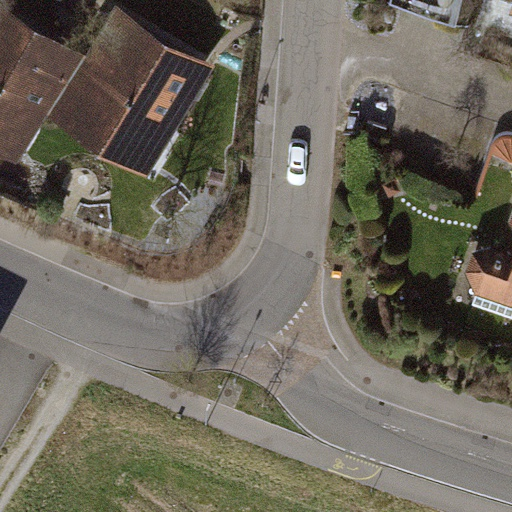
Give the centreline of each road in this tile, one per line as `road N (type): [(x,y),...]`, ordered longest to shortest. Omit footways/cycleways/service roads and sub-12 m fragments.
road 1 (residential): [(321,0),(306,222),(285,277),(248,314)]
road 2 (residential): [(511,471),(319,396),(248,314)]
road 3 (residential): [(248,314),(208,332),(163,337),(118,327),(0,271)]
road 4 (track): [(0,493),(104,320)]
